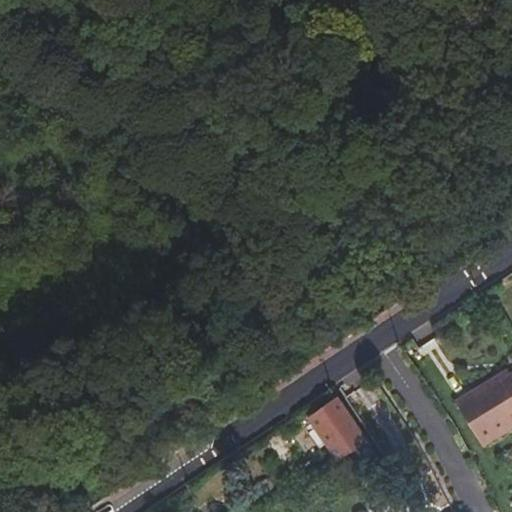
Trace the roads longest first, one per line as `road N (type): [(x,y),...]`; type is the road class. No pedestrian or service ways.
road 1 (tertiary): [(375,332),(110,511)]
road 2 (residential): [(375,332),(471,511)]
road 3 (tertiary): [(511,240),(375,332)]
